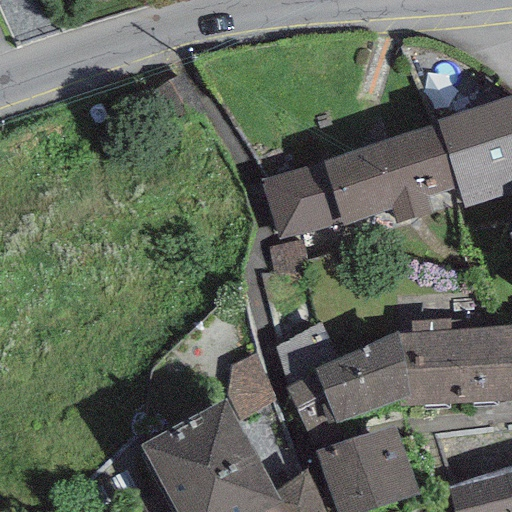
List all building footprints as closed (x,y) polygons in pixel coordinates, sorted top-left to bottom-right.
[(511,96),(435,120),(437,125),(456,188),(464,211),(511,195),(511,96)] [(437,125),(322,161),(259,180),(278,241),(341,222),(343,226),(392,211),(396,224),(432,213),(427,197),(456,188),(437,125)] [(302,240),(268,247),(275,279),(303,272),(301,262),(306,261),(302,240)] [(411,334),(398,336),(408,393),(406,407),(511,403),(511,327),(449,331),(449,319),(410,321),(411,334)] [(408,393),(398,336),(396,331),(315,370),(316,375),(287,389),(306,431),(332,418),(335,424),(408,393)] [(225,400),(139,446),(174,511),(327,511),(307,473),(273,491),(225,400)] [(395,425),(315,452),(336,511),(368,511),(419,495),(395,425)] [(511,511),(511,469),(449,487),(453,511),(511,511)]
